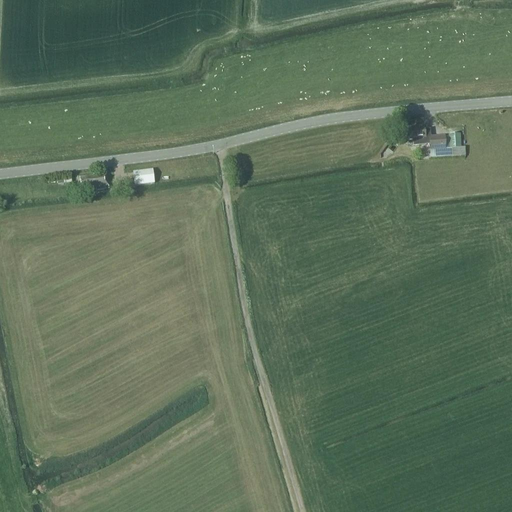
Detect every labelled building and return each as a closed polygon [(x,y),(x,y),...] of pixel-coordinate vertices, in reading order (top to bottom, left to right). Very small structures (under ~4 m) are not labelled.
[(401,141),(412,140),(413,147),(430,145),(430,151),(445,149),(444,136),(431,138),(430,132),(428,130),(424,130),(424,127),(406,128),(407,131),(400,131),(401,141)] [(461,148),(460,134),(448,135),(449,149),(461,148)] [(392,141),(383,154),(390,159),(399,146),(392,141)] [(152,170),(133,173),(134,186),(154,184),(152,170)] [(80,178),(81,191),(96,188),(96,191),(109,189),(106,173),(94,174),(94,176),(80,178)]
